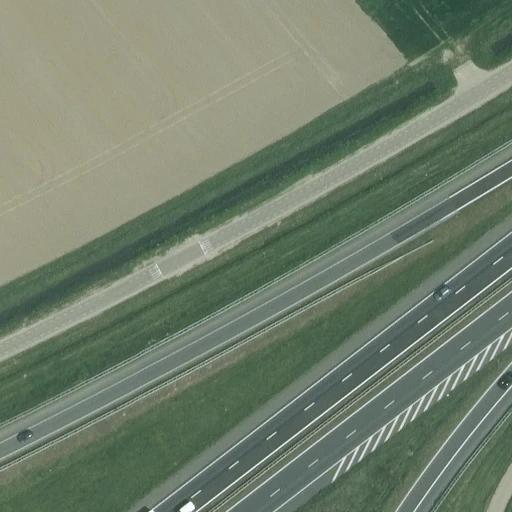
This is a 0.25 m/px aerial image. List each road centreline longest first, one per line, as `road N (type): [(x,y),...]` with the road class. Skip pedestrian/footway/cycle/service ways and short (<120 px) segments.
road 1 (unclassified): [(0,352),(311,187),(511,69)]
road 2 (motorway): [(511,168),(265,311),(0,447)]
road 3 (motorway): [(511,249),(171,511)]
road 4 (motorway): [(249,511),(511,308)]
road 5 (motorway): [(404,511),(472,415),(511,375)]
